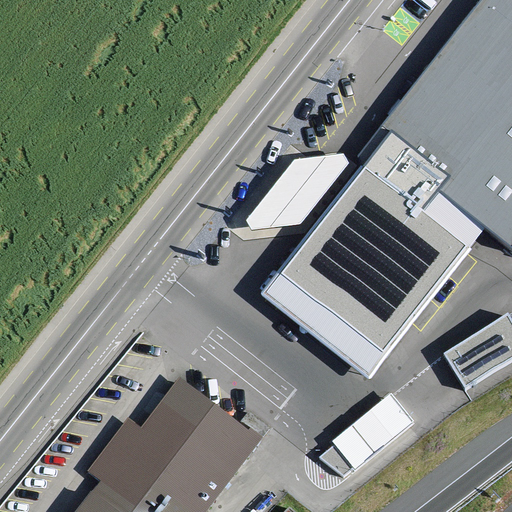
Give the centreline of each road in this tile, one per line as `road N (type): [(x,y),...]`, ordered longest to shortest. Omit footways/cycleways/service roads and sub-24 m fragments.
road 1 (primary): [(0,443),(350,0)]
road 2 (unknown): [(336,410),(269,363),(220,304),(42,511)]
road 3 (unknown): [(336,410),(511,272)]
road 4 (unknown): [(353,149),(450,0)]
